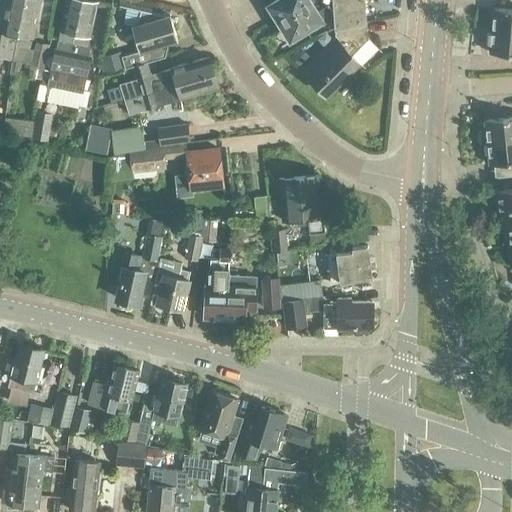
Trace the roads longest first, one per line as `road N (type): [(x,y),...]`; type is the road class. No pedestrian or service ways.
road 1 (primary): [(406,425),(206,359),(0,311)]
road 2 (residential): [(421,184),(363,172),(325,150),(252,79),(209,0)]
road 3 (unclassified): [(485,451),(421,184)]
road 4 (unclassified): [(421,184),(409,239),(406,425)]
